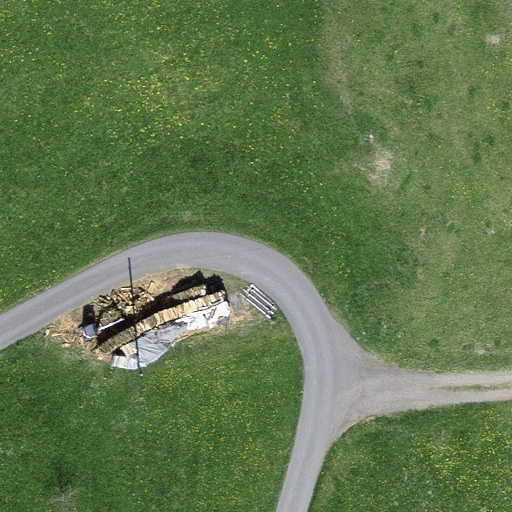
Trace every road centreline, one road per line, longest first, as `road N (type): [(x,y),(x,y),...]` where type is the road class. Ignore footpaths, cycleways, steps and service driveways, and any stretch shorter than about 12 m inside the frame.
road 1 (unclassified): [(291,511),(318,415),(322,360),(303,304),(253,260),(223,250),(167,252),(0,335)]
road 2 (track): [(511,382),(451,389),(322,385)]
